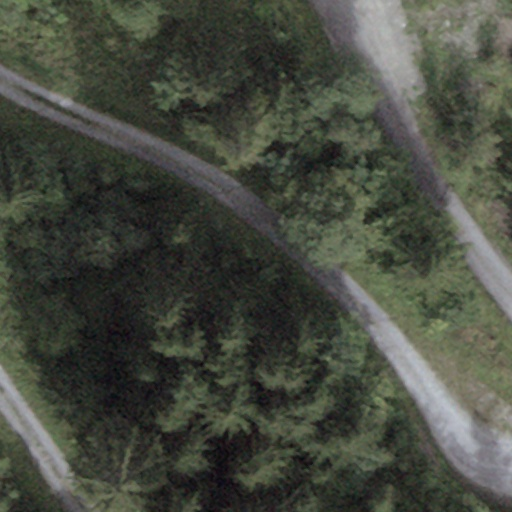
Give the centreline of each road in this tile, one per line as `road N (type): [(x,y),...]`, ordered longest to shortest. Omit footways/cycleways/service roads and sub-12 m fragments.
road 1 (track): [(511,460),(483,453),(435,414),(353,298),(238,198),(0,74)]
road 2 (track): [(328,0),(511,293)]
road 3 (track): [(0,378),(88,511)]
